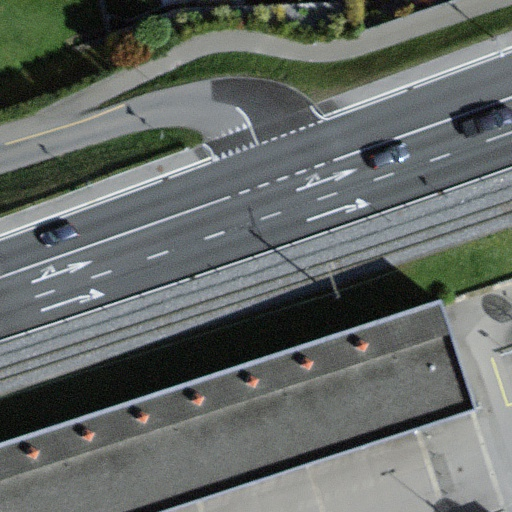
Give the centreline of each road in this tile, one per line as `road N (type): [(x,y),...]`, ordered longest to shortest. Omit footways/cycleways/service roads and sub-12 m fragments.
road 1 (residential): [(292,187),(246,114),(219,102),(164,107),(0,158)]
road 2 (secondary): [(0,288),(292,187)]
road 3 (secondary): [(292,187),(511,111)]
